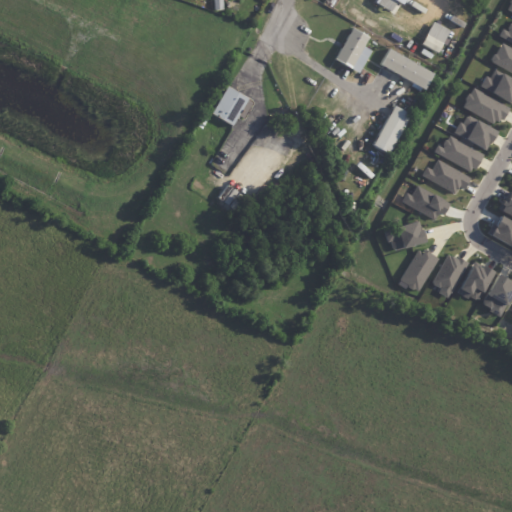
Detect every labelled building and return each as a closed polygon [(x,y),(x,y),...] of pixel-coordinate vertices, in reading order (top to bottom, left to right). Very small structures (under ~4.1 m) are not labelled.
[(403,0),(374,0),(373,3),(394,15),(403,0)] [(511,44),(496,36),(500,28),(505,31),(511,20),(511,44)] [(448,31),(431,22),(420,45),(436,53),(448,31)] [(366,59),(358,73),(349,68),(349,69),(332,59),(350,28),(367,38),(362,46),(371,51),(366,59)] [(511,50),(498,44),(489,64),(511,74),(511,50)] [(430,75),(421,91),(378,64),(387,49),(430,75)] [(511,102),(511,79),(491,72),(489,78),(483,76),(478,89),(511,103),(511,102)] [(229,88),(248,99),(247,101),(251,104),(243,119),(238,116),(233,126),(211,114),(226,87),(229,88)] [(460,107),(495,126),(506,107),(471,88),(460,107)] [(399,111),(408,115),(386,155),(371,146),(392,107),(399,111)] [(494,130),(461,116),(453,136),(485,150),(494,130)] [(474,172),(481,152),(444,138),(441,148),(435,145),(431,156),(474,172)] [(453,194),(457,187),(462,190),(468,178),(435,160),(430,170),(424,167),(419,177),(453,194)] [(404,193),(399,203),(437,221),(446,201),(414,187),(410,196),(404,193)] [(497,210),(511,218),(511,193),(507,191),(497,210)] [(511,246),(511,222),(496,216),(487,237),(511,246)] [(383,230),(389,252),(422,243),(416,221),(383,230)] [(397,282),(417,292),(435,258),(416,248),(397,282)] [(466,264),(446,253),(429,284),(438,289),(436,293),(447,299),(466,264)] [(457,294),(478,302),(490,271),(468,263),(457,294)] [(511,289),(511,284),(494,275),(478,306),(498,316),(511,289)]
